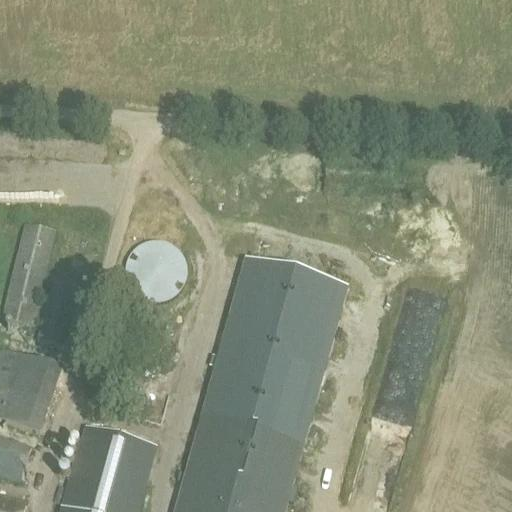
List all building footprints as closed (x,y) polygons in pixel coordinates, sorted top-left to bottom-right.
[(2,322),(36,331),(41,311),(38,310),(56,234),(25,226),(2,322)] [(126,272),(125,275),(126,278),(126,281),(126,283),(127,286),(128,288),(130,291),(131,293),(133,295),(135,297),(136,299),(139,301),(141,302),(143,303),(146,304),(148,305),(151,306),(154,306),(156,306),(159,306),(162,306),(164,305),(167,304),(170,303),(172,302),(174,301),(176,299),(178,297),(180,295),(182,293),(183,291),(185,288),(186,286),(186,283),(187,281),(187,278),(187,275),(187,273),(187,270),(186,267),(186,265),(185,262),(183,260),(182,257),(180,255),(178,253),(176,251),(174,250),(172,248),(170,247),(167,246),(164,245),(162,245),(159,244),(156,244),(154,244),(151,245),(148,245),(146,246),(143,247),(141,248),(139,250),(136,251),(135,253),(133,255),(131,257),(130,260),(128,262),(127,265),(126,267),(126,270),(126,272)] [(248,260),(176,511),(286,511),(350,289),(248,260)] [(37,344),(67,351),(79,304),(74,302),(77,287),(55,281),(51,297),(49,296),(37,344)] [(0,351),(0,423),(42,437),(63,373),(0,352),(0,351)] [(60,511),(140,511),(158,449),(84,429),(61,509),(60,511)] [(0,479),(21,486),(32,450),(0,438),(0,479)] [(0,511),(22,511),(24,507),(0,500),(0,511)]
